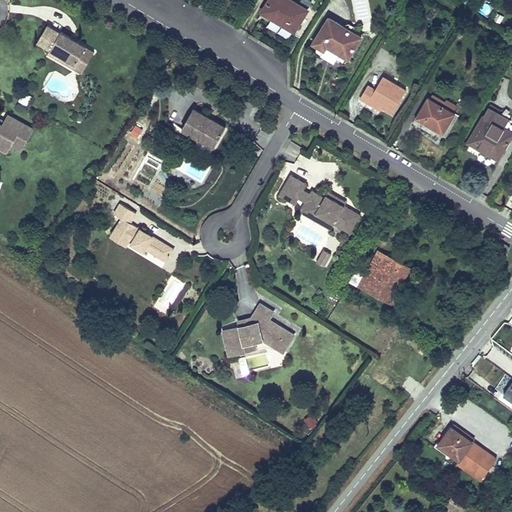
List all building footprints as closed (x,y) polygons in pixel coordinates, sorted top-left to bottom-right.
[(300,17),(302,18),(307,10),(290,0),(269,0),(262,12),(294,32),(300,22),(297,20),(300,17)] [(325,50),(328,46),(348,59),(361,37),(330,18),(314,44),(325,50)] [(76,64),(86,47),(87,46),(77,41),(74,42),(69,39),(70,37),(61,31),(60,32),(48,25),(38,42),(50,50),(48,53),(58,59),(60,56),(76,64)] [(94,52),(86,47),(76,64),(60,56),(58,59),(75,69),(82,73),(94,52)] [(370,100),(382,108),(392,114),(406,90),(383,76),(375,90),(368,85),(360,98),(368,103),(370,100)] [(19,101),(27,105),(31,96),(23,92),(19,101)] [(432,95),(430,100),(453,113),(456,107),(446,101),(445,103),(432,95)] [(453,113),(430,100),(428,98),(417,118),(443,134),(454,114),(453,113)] [(381,110),(382,108),(370,100),(368,103),(381,110)] [(504,143),(507,145),(511,136),(511,121),(499,114),(491,109),(493,106),(490,104),(468,142),(498,160),(505,148),(503,146),(504,143)] [(193,109),(182,129),(214,148),(226,127),(193,109)] [(0,146),(8,151),(12,144),(22,150),(33,129),(23,124),(15,120),(16,119),(8,115),(2,125),(0,123),(0,146)] [(143,130),(136,125),(131,133),(137,137),(143,130)] [(149,189),(160,163),(145,157),(135,183),(149,189)] [(298,198),(304,189),(307,183),(291,174),(279,195),(295,204),(298,198)] [(310,193),(304,189),(298,198),(305,201),(310,193)] [(315,213),(334,224),(350,233),(361,214),(345,205),(326,194),(325,197),(312,190),(310,193),(305,201),(304,203),(317,210),(315,213)] [(328,191),(326,194),(345,205),(347,202),(328,191)] [(147,235),(148,233),(130,222),(136,213),(121,203),(114,213),(122,218),(111,237),(126,246),(129,241),(144,251),(146,248),(166,261),(174,249),(152,236),(151,238),(147,235)] [(331,229),(334,224),(315,213),(317,210),(304,203),(299,211),(331,229)] [(324,249),(320,256),(328,260),(331,253),(324,249)] [(385,269),(391,258),(378,251),(366,274),(356,269),(350,281),(391,303),(410,268),(398,261),(393,273),(385,269)] [(328,260),(320,256),(317,262),(324,266),(328,260)] [(398,261),(391,258),(385,269),(393,273),(398,261)] [(235,346),(254,342),(263,340),(283,352),(294,335),(269,319),(274,311),(261,303),(252,317),(248,318),(250,324),(240,326),(223,330),(226,342),(233,341),(235,346)] [(238,320),(240,326),(250,324),(248,318),(238,320)] [(256,349),(254,342),(235,346),(233,341),(226,342),(229,355),(239,353),(256,349)] [(311,427),(318,422),(314,416),(307,420),(311,427)] [(497,458),(451,425),(436,445),(459,461),(457,464),(480,481),(497,458)] [(452,495),(445,505),(455,511),(458,511),(465,503),(452,495)]
